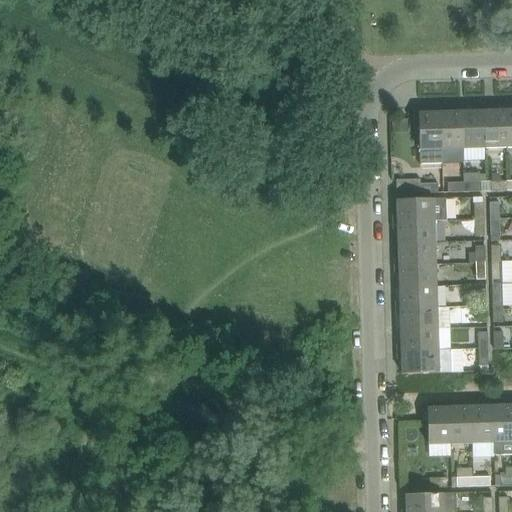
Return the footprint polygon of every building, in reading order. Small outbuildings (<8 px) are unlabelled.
[(486,148),(485,110),(463,111),(464,149),(486,148)] [(508,148),(507,110),(485,110),(486,148),(508,148)] [(443,149),(442,111),(419,112),(421,164),(443,163),(443,149)] [(464,149),(463,111),(442,111),(443,149),(464,149)] [(392,119),(392,133),(408,132),(408,119),(392,119)] [(482,173),(465,174),(465,183),(466,193),(482,192),(482,173)] [(421,194),(421,184),(421,179),(396,180),(397,195),(421,194)] [(509,191),(509,182),(491,182),(492,192),(509,191)] [(466,193),(465,183),(448,184),(448,193),(466,193)] [(438,194),(438,184),(421,184),(421,194),(438,194)] [(447,220),(446,199),(397,200),(397,223),(435,222),(435,221),(447,220)] [(484,203),(475,204),(475,220),(485,220),(484,203)] [(499,203),(490,204),(490,220),(500,220),(499,203)] [(485,237),(485,220),(475,220),(476,237),(485,237)] [(501,237),(500,220),(490,220),(491,237),(501,237)] [(435,243),(435,222),(397,223),(398,244),(435,243)] [(436,265),(435,243),(398,244),(399,266),(436,265)] [(501,246),(491,246),(492,263),(501,263),(501,246)] [(486,247),(476,247),(477,264),(486,264),(486,247)] [(502,280),(502,267),(501,263),(492,263),(492,280),(502,280)] [(487,280),(486,264),(477,264),(477,280),(487,280)] [(437,287),(436,265),(399,266),(399,288),(437,287)] [(503,306),(502,290),(502,284),(493,284),(493,307),(503,306)] [(438,308),(437,287),(399,288),(400,309),(438,308)] [(487,290),(477,290),(478,307),(487,307),(487,290)] [(503,323),(503,306),(493,307),(494,323),(503,323)] [(488,323),(487,307),(478,307),(478,324),(488,323)] [(438,330),(438,308),(400,309),(401,331),(438,330)] [(439,352),(438,337),(438,330),(401,331),(401,353),(439,352)] [(504,350),(503,335),(503,332),(494,333),(495,351),(504,350)] [(489,351),(488,335),(488,333),(479,333),(479,351),(489,351)] [(489,367),(489,351),(479,351),(480,367),(489,367)] [(451,352),(439,352),(401,353),(402,375),(451,374),(451,352)] [(511,454),(511,405),(493,406),(495,444),(494,444),(494,454),(511,454)] [(495,444),(493,406),(472,407),(473,444),(494,444),(495,444)] [(473,444),(472,407),(450,408),(451,445),(473,444)] [(451,445),(450,408),(428,408),(429,445),(451,445)] [(511,486),(511,477),(500,478),(500,487),(511,486)] [(474,488),(474,478),(457,479),(457,488),(474,488)] [(490,478),(474,478),(474,488),(491,487),(490,478)] [(447,479),(443,479),(430,479),(430,489),(447,488),(447,479)] [(455,511),(455,494),(406,496),(406,511),(455,511)] [(493,511),(493,498),(484,499),(484,511),(493,511)] [(509,511),(509,498),(499,498),(499,511),(509,511)]
